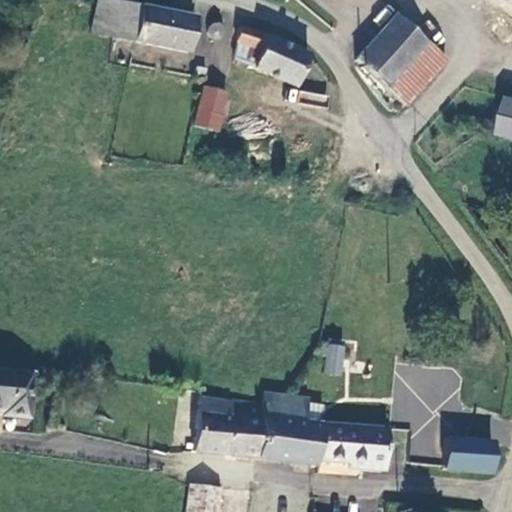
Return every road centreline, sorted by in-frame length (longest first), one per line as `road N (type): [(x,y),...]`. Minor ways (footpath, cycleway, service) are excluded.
road 1 (unknown): [(504,501),(10,444)]
road 2 (unclassified): [(511,313),(301,31),(227,0)]
road 3 (track): [(511,58),(475,51),(389,158)]
